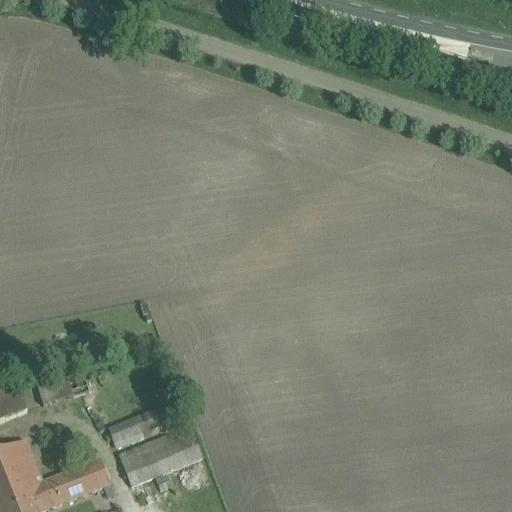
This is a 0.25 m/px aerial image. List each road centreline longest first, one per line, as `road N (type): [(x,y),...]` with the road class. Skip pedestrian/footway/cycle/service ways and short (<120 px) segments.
road 1 (unclassified): [(511,147),(61,0)]
road 2 (primary): [(357,21),(511,79)]
road 3 (primary): [(511,48),(357,21)]
